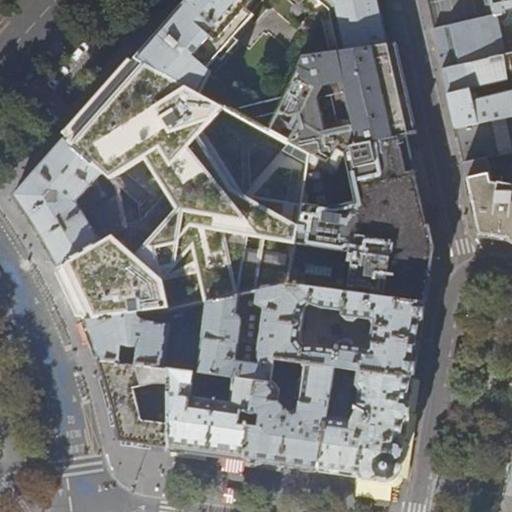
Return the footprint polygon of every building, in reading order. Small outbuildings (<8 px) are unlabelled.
[(226,31),(254,0),(187,0),(173,16),(134,60),(193,91),(207,68),(233,38),(226,31)] [(380,15),(376,0),(301,0),(299,3),(310,12),(321,12),(330,54),(387,46),(380,15)] [(511,0),(491,0),(495,15),(433,30),(438,49),(443,70),(506,55),(495,16),(505,14),(506,11),(511,9),(511,19),(508,20),(511,34),(511,33),(511,0)] [(303,58),(275,117),(283,120),(286,116),(288,117),(301,114),(315,85),(342,79),(353,125),(320,132),(303,124),(296,123),(288,142),(309,153),(326,162),(333,149),(345,154),(349,147),(416,132),(411,109),(403,73),(397,45),(387,46),(330,54),(303,58)] [(511,53),(506,55),(443,70),(449,99),(456,128),(490,121),(506,118),(511,116),(511,53)] [(499,157),(490,121),(456,128),(459,144),(464,165),(486,160),(499,157)] [(426,175),(416,132),(349,147),(345,154),(338,168),(326,162),(309,153),(287,285),(423,303),(425,290),(430,262),(432,248),(421,200),(431,197),(426,175)] [(122,229),(114,187),(63,140),(41,165),(13,197),(31,222),(51,254),(59,269),(122,229)] [(511,184),(491,181),(486,160),(464,165),(476,218),(480,236),(509,240),(511,240),(511,184)] [(423,303),(287,285),(287,286),(275,359),(284,360),(336,367),(411,377),(418,333),(423,303)] [(92,341),(99,360),(169,369),(195,372),(199,372),(256,381),(271,383),(272,380),(275,359),(287,286),(183,307),(85,321),(92,341)] [(171,448),(169,369),(99,360),(106,381),(113,403),(116,419),(121,441),(171,448)] [(332,390),(336,367),(284,360),(281,377),(284,381),(299,383),(296,400),(300,404),(298,417),(294,418),(280,401),(282,390),(276,381),(272,380),(271,383),(256,381),(253,460),(293,465),(319,469),(327,418),(332,390)] [(402,438),(411,377),(336,367),(332,390),(342,391),(344,378),(357,380),(356,387),(361,392),(358,409),(353,421),(327,418),(319,469),(350,473),(395,479),(402,438)] [(192,396),(195,372),(169,369),(171,448),(216,454),(253,460),(256,381),(199,372),(199,379),(227,383),(224,401),(192,396)]
